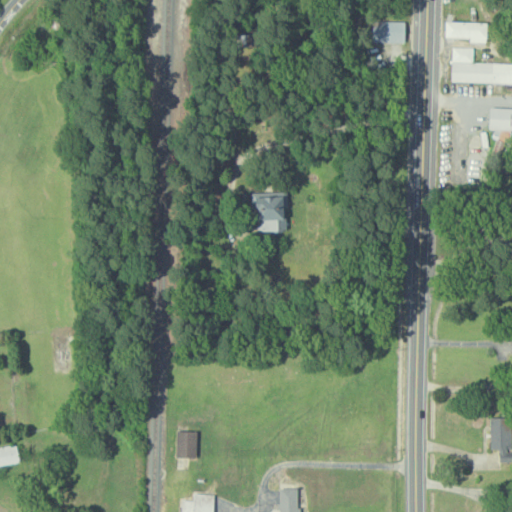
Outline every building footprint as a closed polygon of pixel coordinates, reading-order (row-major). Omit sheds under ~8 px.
[(404,21),(371,21),(371,42),(405,42),(404,21)] [(443,37),(469,37),(469,42),(486,42),(486,22),(444,21),(443,37)] [(511,82),(511,62),(473,62),(474,47),(452,47),(451,81),(511,82)] [(511,129),(511,107),(489,107),(488,129),(511,129)] [(270,219),(283,218),(283,192),(253,192),(254,230),(270,230),(270,219)] [(489,417),(490,449),(499,448),(499,462),(511,461),(511,449),(511,450),(511,417),(489,417)] [(196,431),(177,430),(176,457),(196,457),(196,431)] [(0,465),(19,461),(15,443),(0,446),(0,465)] [(298,511),(298,487),(279,488),(279,511),(298,511)] [(212,511),(213,494),(193,493),(193,500),(181,499),(180,511),(212,511)]
